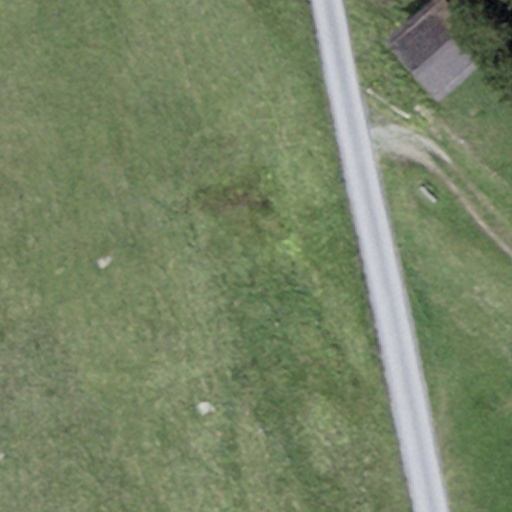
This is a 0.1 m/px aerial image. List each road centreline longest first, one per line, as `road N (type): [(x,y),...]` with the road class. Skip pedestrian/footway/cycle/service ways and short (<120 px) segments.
road 1 (track): [(437,511),(331,0)]
road 2 (track): [(356,104),(511,239)]
